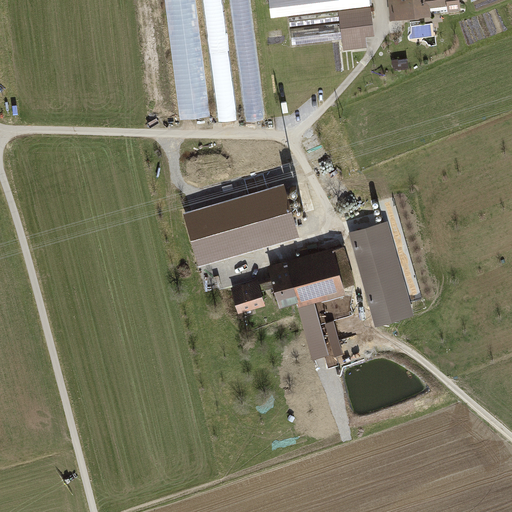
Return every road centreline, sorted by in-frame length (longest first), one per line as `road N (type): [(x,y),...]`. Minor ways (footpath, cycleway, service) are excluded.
road 1 (track): [(292,137),(345,233),(372,326),(511,437)]
road 2 (track): [(0,167),(94,511)]
road 3 (track): [(292,137),(0,134)]
road 4 (track): [(377,0),(381,29),(373,49),(292,137)]
